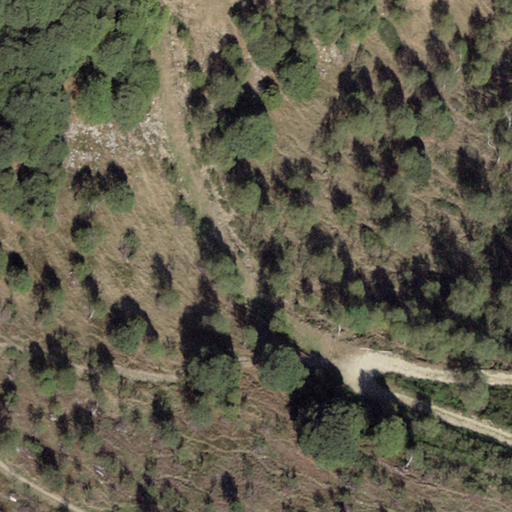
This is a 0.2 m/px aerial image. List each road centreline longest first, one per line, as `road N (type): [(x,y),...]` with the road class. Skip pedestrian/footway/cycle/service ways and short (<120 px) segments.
road 1 (track): [(361,378),(267,327),(220,249),(165,110),(153,0)]
road 2 (track): [(511,379),(378,366),(361,378),(381,397),(511,443)]
